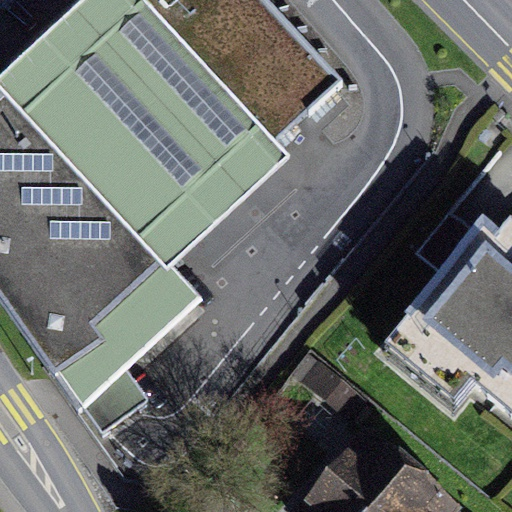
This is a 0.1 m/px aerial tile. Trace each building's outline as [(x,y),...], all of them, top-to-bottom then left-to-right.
[(231,220),(292,160),(276,142),(142,0),(85,0),(51,32),(0,78),(0,90),(2,93),(173,270),(231,220)] [(142,0),(276,142),(343,81),(265,0),(142,0)] [(0,95),(0,194),(127,375),(202,301),(173,270),(2,93),(0,95)] [(0,299),(100,441),(150,406),(127,375),(0,194),(0,299)] [(511,246),(482,222),(382,347),(454,407),(472,386),(511,418),(511,246)] [(318,363),(301,383),(350,425),(367,403),(318,363)] [(461,511),(462,511),(365,430),(295,511),(461,511)]
